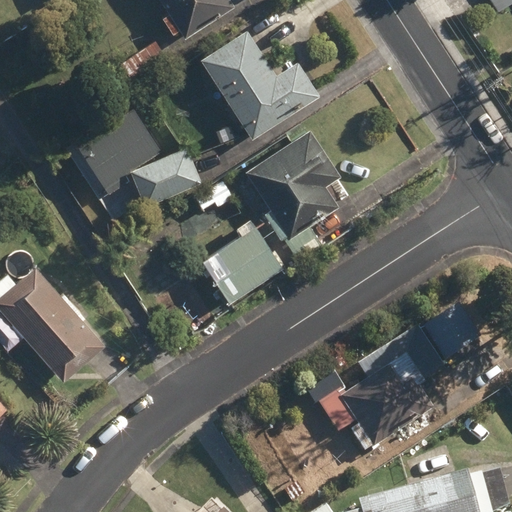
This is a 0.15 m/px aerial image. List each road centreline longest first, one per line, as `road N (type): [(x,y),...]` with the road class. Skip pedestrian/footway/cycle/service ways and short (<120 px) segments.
road 1 (residential): [(64,511),(163,400),(509,186)]
road 2 (residential): [(509,186),(387,0)]
